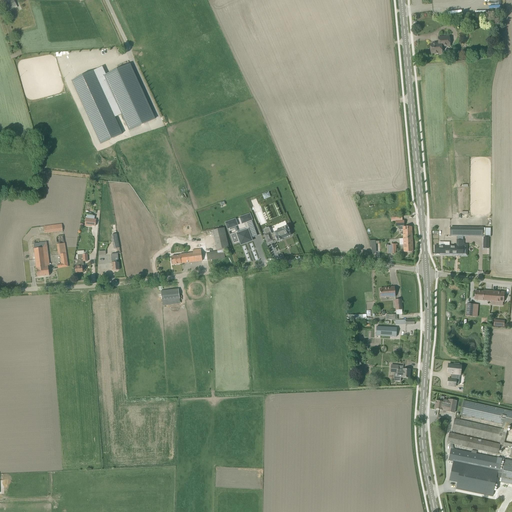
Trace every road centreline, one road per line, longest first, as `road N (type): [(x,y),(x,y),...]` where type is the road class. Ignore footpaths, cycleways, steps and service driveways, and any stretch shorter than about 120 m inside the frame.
road 1 (unclassified): [(0,291),(128,285),(339,259),(426,272)]
road 2 (secondary): [(426,272),(401,0)]
road 3 (secondary): [(434,511),(423,442),(426,272)]
